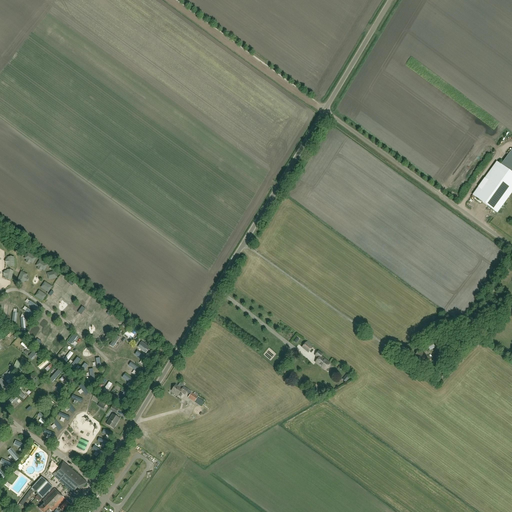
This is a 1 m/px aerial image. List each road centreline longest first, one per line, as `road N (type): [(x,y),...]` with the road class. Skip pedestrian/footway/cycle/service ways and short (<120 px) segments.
road 1 (unclassified): [(72,511),(241,242)]
road 2 (unclassified): [(511,247),(323,111)]
road 3 (track): [(323,111),(168,0)]
road 4 (unclassified): [(389,348),(241,242)]
road 5 (unclassified): [(241,242),(323,111)]
road 6 (unclassified): [(323,111),(390,0)]
